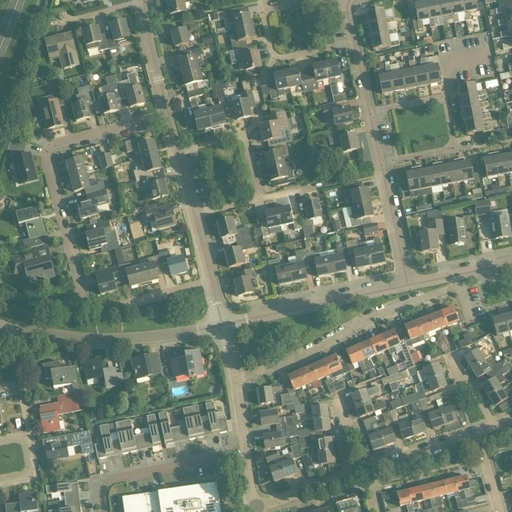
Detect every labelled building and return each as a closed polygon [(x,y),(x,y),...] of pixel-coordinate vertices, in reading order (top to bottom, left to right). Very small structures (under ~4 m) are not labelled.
[(169,0),(167,1),(170,16),(185,13),(184,4),(192,3),(191,0),(169,0)] [(447,25),(446,18),(452,16),(449,0),(442,0),(437,1),(441,19),(442,26),(447,25)] [(459,23),(457,15),(464,14),(461,0),(449,0),(452,16),(454,24),(459,23)] [(470,21),(469,13),(478,12),(475,0),(461,0),(464,14),(465,22),(470,21)] [(511,0),(503,2),(504,8),(489,11),(490,17),(505,14),(511,12),(511,0)] [(435,28),(433,20),(441,19),(437,1),(425,3),(429,21),(430,29),(435,28)] [(424,30),(422,22),(429,21),(425,3),(414,5),(417,21),(416,21),(418,31),(424,30)] [(228,25),(234,24),(235,30),(251,27),(249,14),(248,7),(224,12),(225,20),(227,20),(228,25)] [(394,18),(385,19),(384,11),(366,15),(369,28),(386,24),(398,22),(398,18),(394,19),(394,18)] [(511,12),(505,14),(506,20),(497,22),(498,27),(507,25),(511,24),(511,12)] [(118,47),(117,41),(129,38),(125,21),(110,25),(112,34),(106,35),(109,50),(118,47)] [(190,48),(186,34),(196,31),(194,23),(193,21),(182,24),(183,30),(171,34),(176,51),(190,48)] [(388,31),(386,24),(369,28),(371,40),(397,35),(396,30),(388,31)] [(511,24),(507,25),(509,32),(500,34),(501,39),(510,37),(511,36),(511,24)] [(235,30),(236,36),(229,37),(232,51),(247,48),(245,41),(254,39),(251,27),(235,30)] [(82,32),(86,47),(87,51),(99,48),(100,52),(109,50),(106,35),(105,34),(99,36),(97,28),(82,32)] [(49,57),(58,55),(62,71),(78,66),(70,35),(45,41),(49,57)] [(373,51),(391,48),(399,46),(397,35),(371,40),(373,51)] [(511,36),(510,37),(511,44),(502,46),(503,50),(511,48),(511,36)] [(243,62),(245,72),(247,78),(258,76),(256,69),(261,68),(257,53),(249,55),(247,48),(232,51),(228,52),(231,65),(243,62)] [(178,61),(182,74),(199,70),(199,69),(203,68),(200,56),(201,56),(199,49),(184,53),(185,60),(178,61)] [(422,70),(415,71),(419,88),(430,86),(427,69),(425,55),(420,56),(422,70)] [(434,67),(427,69),(430,86),(441,84),(438,67),(439,67),(437,57),(432,58),(434,67)] [(337,61),(325,64),(329,80),(341,78),(337,61)] [(411,72),(404,73),(407,90),(419,88),(415,71),(414,62),(409,63),(411,72)] [(316,75),(307,77),(310,92),(318,91),(317,87),(323,86),(322,82),(329,80),(325,64),(314,66),(316,75)] [(402,64),(390,66),(395,93),(407,90),(404,73),(402,64)] [(385,67),(387,76),(379,78),(382,95),(395,93),(390,66),(385,67)] [(123,109),(130,108),(144,105),(140,88),(135,89),(134,86),(137,85),(134,74),(127,76),(128,81),(121,83),(117,67),(113,68),(115,76),(121,98),(123,109)] [(202,82),(199,70),(182,74),(185,87),(185,86),(187,94),(202,90),(210,88),(208,80),(202,82)] [(307,77),(300,79),(298,70),(285,73),(289,89),(296,88),(297,94),(303,93),(303,94),(310,92),(307,77)] [(277,92),(289,89),(285,73),(273,75),(275,84),(268,86),(271,100),(279,99),(277,92)] [(121,98),(115,76),(105,78),(107,86),(101,88),(104,99),(100,100),(104,115),(117,112),(114,99),(121,98)] [(241,83),(244,94),(251,92),(248,83),(248,81),(241,83)] [(221,84),(214,86),(219,104),(225,102),(222,89),(221,86),(221,84)] [(485,91),(476,92),(475,84),(457,88),(460,101),(477,97),(486,96),(485,91)] [(91,119),(88,107),(94,105),(89,87),(77,90),(78,95),(76,96),(78,104),(72,106),(76,122),(91,119)] [(204,96),(202,90),(187,94),(189,100),(204,96)] [(251,92),(244,94),(241,95),(243,102),(232,105),(237,121),(251,117),(249,110),(256,108),(252,92),(251,92)] [(39,100),(40,105),(46,130),(63,126),(58,107),(65,106),(62,93),(50,96),(50,97),(39,100)] [(332,97),(333,104),(334,105),(336,104),(346,102),(345,94),(332,97)] [(479,104),(477,97),(460,101),(462,113),(480,109),(488,108),(487,102),(479,104)] [(192,115),(194,115),(198,132),(212,129),(207,111),(199,113),(196,102),(190,103),(192,115)] [(338,111),(336,104),(334,105),(333,104),(321,107),(322,109),(325,122),(334,119),(336,127),(352,123),(349,109),(338,111)] [(221,108),(207,111),(212,129),(225,125),(221,108)] [(481,116),(480,109),(462,113),(464,124),(482,121),(490,119),(489,114),(481,116)] [(266,117),(268,125),(260,127),(263,143),(282,138),(280,130),(289,127),(285,113),(266,117)] [(483,128),(482,121),(464,124),(466,135),(493,130),(492,126),(483,128)] [(493,137),(509,134),(508,128),(492,131),(493,137)] [(330,146),(341,143),(343,154),(358,151),(355,135),(343,137),(341,132),(327,135),(330,146)] [(10,144),(25,149),(27,143),(12,138),(10,144)] [(135,155),(140,153),(142,160),(157,156),(154,142),(141,145),(140,139),(124,143),(127,154),(134,152),(135,155)] [(284,164),(283,158),(289,156),(285,144),(268,148),(269,154),(264,155),(267,168),(284,164)] [(498,176),(508,174),(505,157),(499,158),(498,153),(493,154),(498,176)] [(101,171),(113,168),(110,154),(98,157),(101,171)] [(487,179),(498,176),(493,154),(488,155),(489,160),(483,161),(487,179)] [(14,160),(20,183),(36,179),(30,156),(14,160)] [(161,169),(157,156),(142,160),(144,166),(138,168),(139,170),(133,172),(135,178),(128,180),(130,185),(134,184),(154,178),(154,177),(153,177),(151,172),(161,169)] [(66,163),(65,164),(64,166),(65,170),(67,172),(68,171),(70,178),(88,174),(94,172),(92,165),(84,168),(82,158),(66,163)] [(470,162),(464,163),(463,159),(459,160),(463,182),(468,181),(469,185),(480,183),(478,174),(473,175),(470,162)] [(455,165),(449,166),(452,185),(463,182),(459,160),(453,161),(455,165)] [(292,162),(284,164),(267,168),(271,182),(276,181),(277,187),(295,183),(292,172),(295,172),(292,162)] [(442,187),(452,185),(449,166),(443,168),(442,163),(437,164),(442,187)] [(433,170),(428,171),(431,189),(442,187),(437,164),(432,165),(433,170)] [(421,191),(431,189),(428,171),(423,172),(421,167),(416,168),(421,191)] [(410,193),(421,191),(416,168),(411,169),(412,174),(406,175),(410,193)] [(88,183),(88,181),(90,180),(88,174),(70,178),(74,193),(84,190),(86,196),(105,191),(103,181),(97,182),(96,181),(88,183)] [(164,182),(155,184),(154,178),(134,184),(136,190),(140,189),(142,193),(149,191),(152,201),(168,197),(164,182)] [(367,189),(363,190),(362,185),(343,189),(346,200),(351,199),(353,207),(370,203),(367,189)] [(485,198),(501,194),(500,189),(484,193),(485,198)] [(77,205),(78,211),(78,212),(77,212),(77,213),(77,214),(77,215),(77,216),(77,217),(78,217),(78,218),(79,218),(80,219),(81,219),(97,215),(95,208),(109,205),(105,191),(86,196),(88,202),(77,205)] [(481,194),(466,197),(467,202),(482,198),(481,194)] [(491,215),(489,201),(473,203),(475,217),(491,215)] [(313,226),(312,221),(321,219),(317,202),(305,205),(306,212),(299,214),(302,229),(313,226)] [(353,207),(350,208),(351,216),(350,217),(352,228),(371,224),(369,218),(373,217),(370,203),(353,207)] [(148,223),(155,221),(158,231),(176,226),(172,211),(170,212),(169,205),(142,213),(144,223),(148,223)] [(290,207),(277,210),(281,227),(293,224),(294,231),(302,229),(299,215),(292,217),(290,207)] [(41,220),(38,220),(35,209),(16,213),(19,226),(25,224),(29,240),(22,241),(25,250),(45,245),(43,236),(45,235),(41,220)] [(281,227),(277,210),(265,213),(267,222),(259,224),(262,238),(270,236),(270,235),(282,232),(281,227)] [(426,223),(427,234),(419,235),(422,252),(437,250),(436,241),(438,241),(438,237),(445,236),(444,220),(443,220),(441,210),(426,213),(428,223),(426,223)] [(490,218),(493,240),(511,237),(508,215),(490,218)] [(466,243),(464,229),(471,228),(470,217),(462,218),(462,220),(447,222),(450,245),(466,243)] [(221,240),(222,239),(224,246),(236,243),(251,239),(248,228),(235,231),(232,219),(217,223),(221,240)] [(86,227),(88,234),(84,235),(88,250),(107,245),(104,235),(114,233),(113,226),(109,227),(108,221),(86,227)] [(364,236),(378,233),(376,224),(362,227),(362,229),(364,236)] [(244,264),(241,252),(253,249),(251,239),(236,243),(238,250),(225,253),(229,268),(244,264)] [(374,248),(367,250),(370,267),(385,264),(381,247),(380,247),(379,239),(373,240),(374,248)] [(367,250),(358,251),(356,241),(345,243),(346,248),(348,256),(354,255),(357,269),(370,267),(367,250)] [(13,276),(29,272),(33,285),(55,279),(46,248),(8,259),(13,276)] [(328,256),(332,275),(346,272),(345,268),(350,267),(348,256),(346,248),(334,251),(335,255),(328,256)] [(123,286),(129,284),(130,288),(144,284),(140,268),(131,270),(130,264),(125,265),(120,249),(114,250),(123,286)] [(297,265),(289,266),(292,283),(306,280),(304,268),(310,267),(307,254),(306,250),(295,253),(297,265)] [(158,254),(159,256),(161,265),(168,264),(171,277),(187,273),(183,258),(170,261),(168,252),(158,254)] [(311,275),(317,274),(318,278),(332,275),(328,256),(320,258),(319,254),(314,255),(313,253),(307,254),(310,267),(311,275)] [(149,265),(140,268),(144,284),(158,280),(157,277),(163,275),(161,265),(159,256),(147,260),(149,265)] [(279,286),(292,283),(289,266),(280,268),(279,260),(268,262),(271,276),(277,275),(279,286)] [(116,291),(113,280),(120,279),(117,268),(95,273),(100,295),(116,291)] [(237,274),(239,281),(234,282),(238,297),(253,293),(249,279),(252,278),(251,270),(237,274)] [(453,308),(441,313),(446,327),(458,323),(453,308)] [(511,314),(508,315),(507,310),(502,311),(508,333),(511,332),(511,314)] [(496,336),(508,333),(502,311),(497,312),(499,318),(492,320),(496,336)] [(441,313),(429,318),(434,332),(446,327),(441,313)] [(428,334),(434,332),(429,318),(417,322),(424,342),(430,339),(428,334)] [(412,346),(424,342),(417,322),(405,327),(412,346)] [(394,331),(382,337),(388,351),(390,355),(396,353),(394,348),(399,346),(404,355),(403,355),(405,362),(403,363),(406,370),(414,367),(404,340),(398,342),(394,331)] [(472,345),(468,334),(463,336),(465,341),(458,343),(460,349),(472,345)] [(376,356),(388,351),(382,337),(370,342),(376,356)] [(444,353),(445,356),(451,354),(446,341),(439,344),(442,353),(444,353)] [(369,359),(376,356),(370,342),(358,347),(369,372),(374,369),(369,359)] [(352,366),(358,363),(363,374),(369,372),(358,347),(346,352),(345,350),(340,352),(348,373),(354,370),(352,366)] [(488,353),(484,347),(465,359),(471,369),(485,360),(483,356),(488,353)] [(510,358),(511,357),(511,348),(502,352),(503,357),(509,355),(510,358)] [(188,376),(189,378),(204,376),(199,351),(191,353),(192,355),(178,357),(178,360),(170,361),(173,379),(188,376)] [(411,354),(415,363),(423,360),(419,351),(411,354)] [(429,355),(431,361),(442,357),(439,351),(429,355)] [(335,357),(323,361),(331,380),(336,378),(334,374),(341,371),(343,375),(348,373),(340,352),(334,355),(335,357)] [(148,360),(148,357),(132,361),(136,378),(145,376),(145,378),(162,375),(158,358),(148,360)] [(477,379),(489,372),(491,376),(502,369),(499,364),(496,366),(490,357),(485,360),(471,369),(477,379)] [(81,369),(84,368),(87,381),(104,377),(106,389),(124,386),(121,374),(116,375),(114,369),(103,371),(101,359),(89,361),(89,359),(80,361),(81,369)] [(386,370),(383,372),(384,375),(386,378),(392,376),(398,374),(392,360),(384,364),(386,370)] [(317,381),(325,378),(326,381),(324,382),(330,396),(337,393),(331,380),(323,361),(311,367),(317,381)] [(72,385),(74,394),(80,393),(75,366),(60,369),(59,362),(42,365),(45,380),(52,379),(53,388),(72,385)] [(418,373),(416,373),(417,375),(420,384),(442,377),(438,365),(424,370),(424,371),(418,373)] [(491,376),(494,379),(482,387),(488,397),(501,390),(498,386),(505,381),(502,376),(511,370),(508,365),(502,369),(491,376)] [(311,383),(317,381),(311,367),(299,372),(305,386),(308,392),(314,390),(311,383)] [(409,378),(406,370),(398,374),(392,376),(394,382),(395,382),(395,383),(409,378)] [(294,391),(305,386),(299,372),(288,377),(289,381),(284,384),(288,394),(293,405),(294,406),(294,407),(300,406),(294,394),(295,393),(294,391)] [(383,386),(394,382),(392,376),(386,378),(386,379),(381,380),(383,386)] [(446,388),(442,377),(420,384),(424,394),(417,396),(416,394),(401,399),(403,407),(410,405),(418,402),(426,399),(424,395),(432,392),(432,393),(446,388)] [(268,386),(268,389),(257,391),(259,406),(272,404),(271,394),(280,392),(279,384),(268,386)] [(377,387),(365,391),(351,396),(355,407),(369,402),(368,397),(379,394),(377,387)] [(511,387),(503,393),(501,390),(488,397),(494,407),(507,400),(511,396),(511,387)] [(84,411),(80,393),(74,394),(57,397),(58,404),(40,407),(42,416),(40,416),(43,434),(61,431),(58,416),(84,411)] [(439,412),(439,413),(444,426),(456,422),(451,408),(448,402),(442,404),(441,400),(446,398),(444,393),(434,397),(435,400),(436,400),(436,402),(439,412)] [(282,406),(286,406),(293,405),(288,394),(280,396),(282,406)] [(439,413),(435,414),(432,406),(427,408),(426,404),(435,400),(434,397),(426,399),(418,402),(423,413),(427,412),(429,416),(428,417),(433,430),(444,426),(439,413)] [(396,409),(403,407),(401,399),(390,403),(392,411),(396,410),(396,409)] [(313,416),(314,422),(328,420),(326,407),(317,408),(316,402),(313,403),(300,406),(294,407),(294,411),(295,415),(306,414),(306,417),(313,416)] [(370,407),(369,402),(355,407),(359,419),(373,414),(373,413),(385,409),(383,402),(370,407)] [(419,415),(423,413),(418,402),(410,405),(413,413),(406,415),(414,437),(425,433),(419,415)] [(213,403),(206,404),(213,436),(228,432),(225,418),(217,420),(213,403)] [(197,406),(190,408),(197,439),(213,436),(206,404),(205,405),(209,421),(201,423),(197,406)] [(181,442),(197,439),(190,408),(182,409),(186,426),(178,428),(181,442)] [(400,424),(401,426),(398,427),(403,441),(414,437),(406,415),(399,418),(396,410),(392,411),(389,412),(393,426),(400,424)] [(276,425),(276,430),(296,427),(295,417),(277,419),(276,412),(261,414),(262,427),(276,425)] [(389,427),(393,426),(389,412),(382,415),(385,423),(377,426),(384,447),(395,444),(389,427)] [(165,446),(181,442),(178,428),(170,430),(166,413),(158,415),(165,446)] [(150,434),(142,435),(145,450),(161,447),(154,415),(146,417),(150,434)] [(363,422),(368,437),(368,438),(373,451),(384,447),(377,426),(374,418),(363,422)] [(130,453),(145,450),(142,435),(134,437),(130,420),(123,422),(130,453)] [(330,431),(328,420),(314,422),(314,426),(307,426),(308,430),(298,431),(299,440),(309,438),(309,434),(315,433),(330,431)] [(114,457),(130,453),(123,422),(115,424),(119,441),(111,442),(107,425),(114,457)] [(97,460),(114,457),(107,425),(99,427),(103,444),(94,446),(97,460)] [(276,430),(277,435),(264,437),(266,449),(281,447),(281,446),(292,445),(291,438),(297,437),(296,427),(276,430)] [(93,453),(89,432),(55,438),(56,445),(46,447),(49,461),(69,458),(67,448),(82,445),(84,455),(93,453)] [(317,449),(318,454),(333,452),(331,440),(310,443),(309,438),(299,440),(298,440),(299,445),(300,450),(311,448),(311,450),(317,449)] [(301,456),(300,450),(299,445),(291,448),(295,460),(301,457),(301,456)] [(274,483),(285,479),(278,458),(276,452),(265,456),(274,483)] [(334,464),(333,452),(318,454),(319,458),(308,460),(307,455),(301,456),(301,457),(308,478),(315,476),(313,466),(320,465),(320,466),(334,464)] [(289,454),(278,458),(285,479),(297,475),(289,454)] [(474,475),(466,477),(468,488),(474,487),(473,481),(476,480),(474,475)] [(466,500),(464,492),(469,490),(468,488),(466,477),(454,480),(461,509),(474,506),(472,498),(466,500)] [(446,496),(454,494),(458,510),(461,509),(454,480),(442,483),(446,496)] [(64,498),(79,497),(77,483),(46,487),(47,495),(64,493),(64,498)] [(440,498),(446,496),(442,483),(431,486),(437,511),(442,511),(441,506),(442,506),(440,498)] [(220,511),(216,485),(121,498),(122,511),(220,511)] [(423,502),(429,500),(431,509),(432,509),(433,511),(437,511),(431,486),(419,489),(423,502)] [(419,489),(408,492),(412,510),(417,508),(418,508),(417,503),(423,502),(419,489)] [(408,492),(397,495),(400,508),(406,506),(407,511),(412,511),(412,510),(408,492)] [(18,495),(19,504),(5,505),(5,511),(35,511),(38,511),(35,493),(18,495)] [(80,511),(79,497),(64,498),(66,510),(49,511),(48,511),(80,511)] [(340,507),(340,511),(356,511),(354,503),(340,507)]
